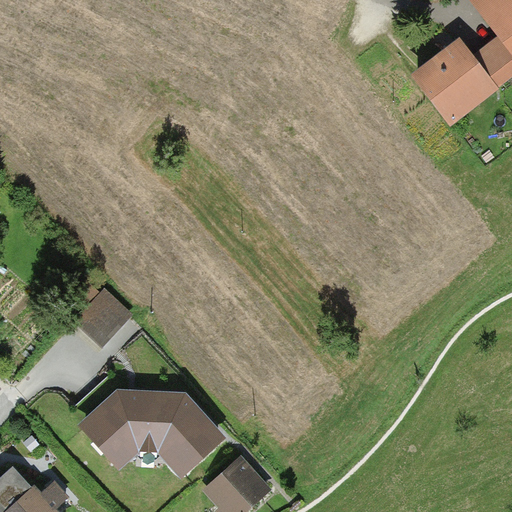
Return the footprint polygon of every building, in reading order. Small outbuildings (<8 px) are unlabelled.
[(511,0),(482,0),(474,7),(501,42),(475,61),(463,45),(415,81),(452,129),(511,84),(511,0)] [(104,289),(75,320),(102,346),(132,315),(104,289)] [(118,389),(80,427),(121,472),(143,453),(160,452),(181,476),(226,436),(188,393),(118,389)] [(243,456),(204,490),(222,511),(247,511),(273,490),(243,456)] [(14,467),(0,479),(0,511),(58,511),(56,510),(70,497),(56,481),(42,493),(35,485),(33,487),(14,467)]
